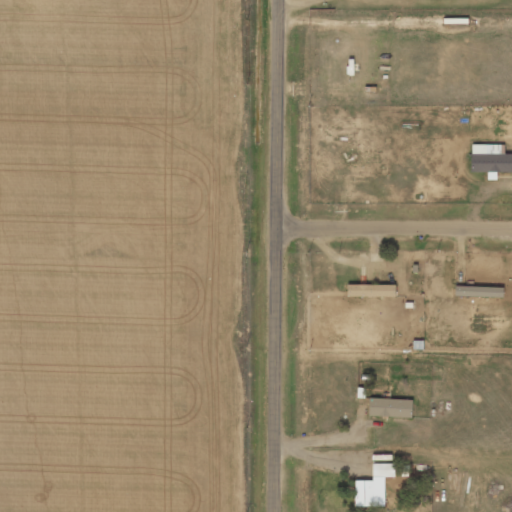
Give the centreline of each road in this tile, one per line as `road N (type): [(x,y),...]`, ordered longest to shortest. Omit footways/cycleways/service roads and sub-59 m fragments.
road 1 (residential): [(278,511),(281,0)]
road 2 (residential): [(280,225),(511,224)]
